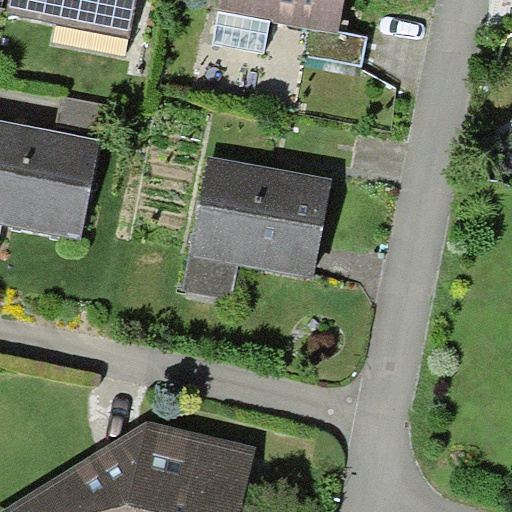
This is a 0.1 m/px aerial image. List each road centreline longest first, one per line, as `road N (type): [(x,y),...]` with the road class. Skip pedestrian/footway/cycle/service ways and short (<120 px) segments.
road 1 (residential): [(385,417),(465,0)]
road 2 (residential): [(385,417),(0,340)]
